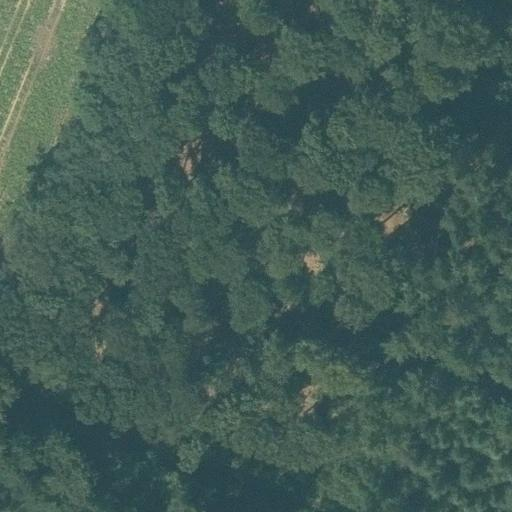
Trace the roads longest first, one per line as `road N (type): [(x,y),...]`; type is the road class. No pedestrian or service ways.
road 1 (track): [(0,394),(293,511)]
road 2 (track): [(0,232),(92,0)]
